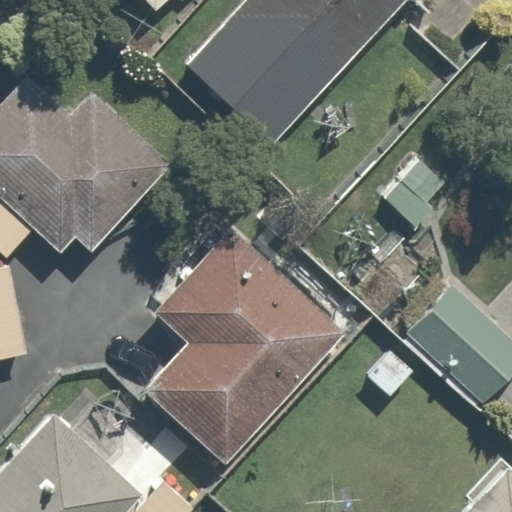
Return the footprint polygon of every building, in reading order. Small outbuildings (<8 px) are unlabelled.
[(218,0),(203,16),(280,94),(374,0),(218,0)] [(79,249),(154,147),(78,91),(61,114),(15,80),(0,100),(0,351),(20,349),(0,260),(0,247),(16,225),(50,250),(61,236),(79,249)] [(338,320),(222,217),(144,305),(166,326),(122,376),(216,459),(338,320)] [(511,352),(511,335),(438,271),(395,321),(477,392),(511,352)] [(108,511),(126,493),(31,404),(0,437),(0,511),(108,511)] [(511,511),(511,473),(499,461),(448,511),(511,511)] [(169,511),(186,494),(158,469),(118,511),(169,511)]
